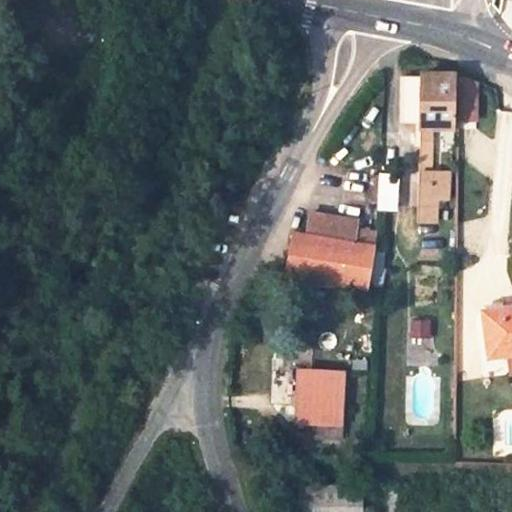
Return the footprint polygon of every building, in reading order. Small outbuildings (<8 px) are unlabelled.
[(456,130),(456,79),(425,78),(425,83),(398,81),(396,125),(423,126),(418,237),(438,238),(439,216),(447,216),(448,193),(432,192),(435,129),(456,130)] [(477,82),(462,81),(461,106),(475,107),(477,82)] [(396,209),(397,180),(381,179),(379,208),(396,209)] [(370,223),(317,215),(315,233),(367,241),(370,223)] [(313,241),(298,239),(292,277),(368,289),(374,251),(366,250),(367,241),(315,233),(313,241)] [(511,313),(495,316),(496,324),(481,326),(484,357),(500,355),(501,362),(504,362),(511,361),(511,313)] [(349,378),(301,375),(297,429),(318,431),(317,441),(344,443),(349,378)] [(359,511),(361,490),(304,486),(302,511),(359,511)]
